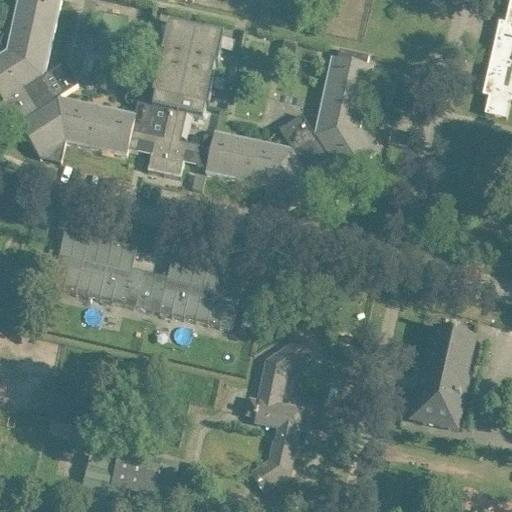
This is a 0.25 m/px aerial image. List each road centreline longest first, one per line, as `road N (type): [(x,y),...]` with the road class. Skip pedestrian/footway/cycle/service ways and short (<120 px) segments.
road 1 (residential): [(0,184),(403,271)]
road 2 (residential): [(463,0),(403,271)]
road 3 (residential): [(403,271),(348,511)]
